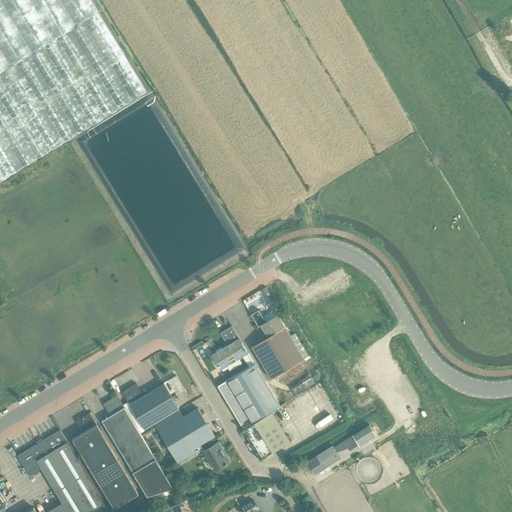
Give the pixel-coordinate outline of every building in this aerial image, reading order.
[(0,0),(0,71),(98,12),(90,0),(0,0)] [(0,181),(146,92),(97,12),(16,63),(0,72),(0,181)] [(265,287),(260,290),(265,297),(268,297),(270,295),(265,287)] [(258,309),(250,314),(258,328),(261,326),(268,337),(285,327),(275,309),(262,316),(258,309)] [(227,345),(211,354),(220,368),(221,370),(223,368),(226,367),(229,371),(242,363),(239,359),(242,357),(249,367),(254,364),(248,354),(248,353),(232,326),(220,333),(227,345)] [(268,337),(252,346),(271,379),(309,356),(295,333),(290,336),(285,327),(268,337)] [(201,345),(199,342),(191,348),(193,350),(201,345)] [(227,380),(218,386),(243,428),(280,406),(255,364),(254,364),(249,367),(227,380)] [(179,409),(170,394),(174,391),(168,381),(143,395),(136,383),(122,392),(128,401),(122,405),(139,432),(179,409)] [(117,395),(103,403),(110,415),(102,421),(147,496),(173,488),(139,432),(122,405),(117,395)] [(176,459),(194,447),(200,444),(212,436),(214,435),(197,408),(183,417),(179,410),(155,424),(176,459)] [(262,459),(290,442),(272,412),(244,429),(262,459)] [(114,508),(138,493),(90,413),(76,421),(84,433),(73,440),(114,508)] [(333,445),(307,461),(315,474),(340,458),(337,452),(338,451),(339,452),(347,447),(349,451),(358,445),(359,446),(376,435),(369,425),(334,447),(333,445)] [(104,511),(108,511),(60,430),(17,456),(30,476),(42,469),(62,503),(47,511),(36,511),(34,508),(27,511),(104,511)] [(218,442),(216,443),(212,436),(200,444),(216,470),(230,461),(218,442)] [(194,447),(176,459),(178,462),(196,451),(194,447)] [(260,511),(253,499),(238,507),(241,511),(260,511)]
